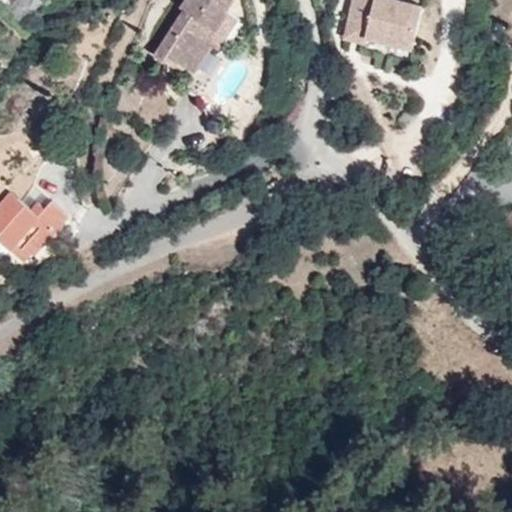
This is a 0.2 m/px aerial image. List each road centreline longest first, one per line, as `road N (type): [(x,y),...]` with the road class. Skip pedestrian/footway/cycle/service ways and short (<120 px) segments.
road 1 (residential): [(511,341),(471,308),(368,186),(321,164),(309,136),(314,91),(303,0)]
road 2 (unknown): [(406,227),(511,76)]
